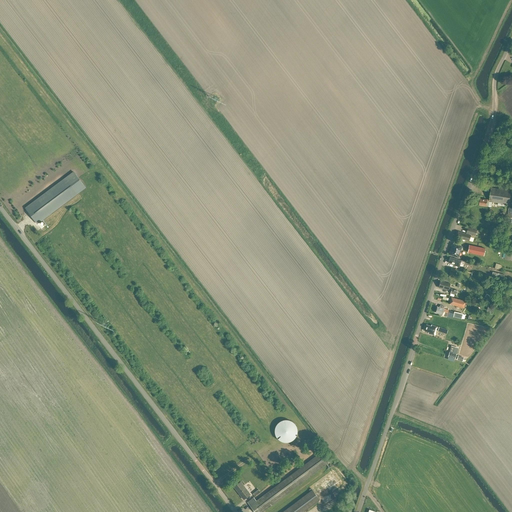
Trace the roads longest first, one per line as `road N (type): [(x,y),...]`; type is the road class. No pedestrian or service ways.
road 1 (unclassified): [(357,511),(490,128),(496,71),(511,42)]
road 2 (unclassified): [(234,511),(0,206)]
